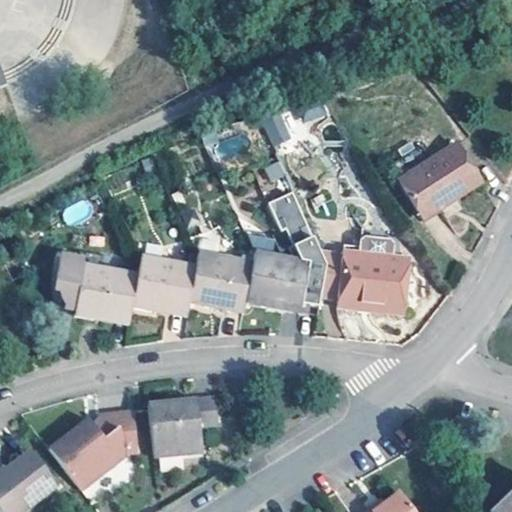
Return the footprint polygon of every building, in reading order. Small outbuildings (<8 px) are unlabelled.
[(302,109),(305,122),(326,117),(323,104),(302,109)] [(280,113),(262,119),(272,147),(291,140),(280,113)] [(418,215),(440,199),(443,204),(477,180),(450,141),(394,181),(418,215)] [(264,167),(270,183),(287,177),(281,161),(264,167)] [(291,199),(267,210),(280,238),(284,236),(292,253),(287,255),(293,267),(308,269),(300,309),(317,312),(319,299),(324,273),(291,199)] [(440,199),(418,215),(422,221),(445,206),(443,204),(440,199)] [(67,224),(90,216),(86,202),(62,210),(67,224)] [(388,242),(359,240),(358,246),(358,255),(340,254),(338,300),(388,303),(388,311),(405,312),(407,257),(388,256),(388,242)] [(358,255),(358,246),(341,246),(340,254),(358,255)] [(340,254),(327,253),(324,273),(319,299),(338,300),(340,254)] [(80,258),(79,263),(79,264),(78,272),(82,273),(83,272),(101,275),(103,261),(80,258)] [(251,269),(244,309),(268,314),(270,305),(300,310),(300,309),(308,269),(293,267),(253,259),(251,269)] [(76,312),(82,273),(78,272),(79,264),(60,260),(57,274),(57,283),(58,291),(60,298),(62,303),(66,303),(66,311),(67,311),(76,312)] [(196,260),(194,273),(187,310),(210,314),(212,305),(244,310),(244,309),(251,269),(196,260)] [(137,281),(131,314),(155,317),(156,308),(187,314),(187,310),(194,273),(140,262),(137,281)] [(83,272),(82,273),(76,312),(74,321),(98,325),(100,315),(130,321),(131,314),(137,281),(101,275),(83,272)] [(388,303),(338,300),(338,309),(388,311),(388,303)] [(244,310),(212,305),(210,314),(242,319),(244,310)] [(300,310),(270,305),(268,314),(299,319),(300,310)] [(187,314),(156,308),(155,317),(185,323),(187,314)] [(76,312),(67,311),(67,319),(74,321),(76,312)] [(130,321),(100,315),(98,325),(128,330),(130,321)] [(222,429),(219,402),(198,405),(199,413),(181,415),(180,407),(151,410),(157,463),(206,456),(204,430),(222,429)] [(199,413),(198,405),(180,407),(181,415),(199,413)] [(97,427),(84,437),(78,431),(51,452),(86,497),(126,465),(125,463),(130,458),(128,454),(141,452),(136,413),(102,419),(103,423),(97,427)] [(97,427),(92,421),(78,431),(84,437),(97,427)] [(0,511),(29,511),(60,488),(34,453),(7,473),(9,476),(0,483),(0,511)] [(0,483),(9,476),(7,473),(6,472),(0,476),(0,483)] [(360,511),(415,511),(398,490),(384,502),(374,509),(370,504),(360,511)] [(384,502),(381,497),(370,504),(374,509),(384,502)] [(511,511),(511,497),(499,511),(511,511)]
